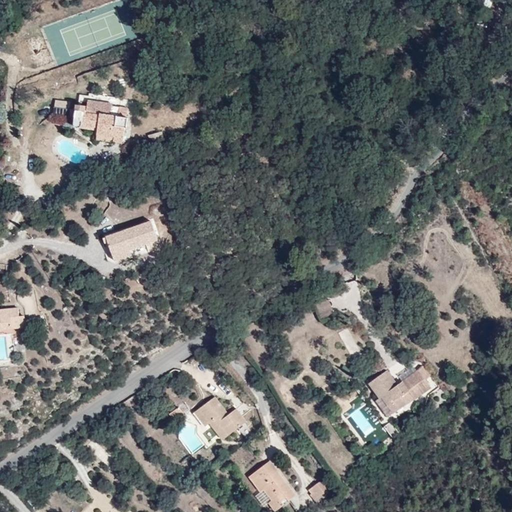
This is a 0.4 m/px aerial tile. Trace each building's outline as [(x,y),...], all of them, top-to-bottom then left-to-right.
[(83,117),(86,115),(87,109),(100,110),(100,116),(116,118),(116,127),(116,128),(125,128),(125,115),(131,115),(132,104),(128,104),(128,95),(114,94),(113,91),(92,90),(92,93),(76,92),(74,112),(75,115),(83,117)] [(99,126),(116,127),(116,118),(100,116),(99,126)] [(162,131),(148,134),(149,140),(163,137),(162,131)] [(112,253),(127,247),(157,236),(150,218),(103,234),(108,247),(110,246),(112,253)] [(129,253),(127,247),(112,253),(114,258),(129,253)] [(335,314),(330,300),(319,303),(323,318),(335,314)] [(0,329),(12,329),(11,310),(0,310),(0,329)] [(19,310),(11,310),(12,329),(21,329),(19,310)] [(339,331),(350,355),(359,351),(349,327),(339,331)] [(424,367),(418,371),(425,381),(431,377),(424,367)] [(414,401),(431,390),(418,371),(397,384),(387,371),(369,384),(378,397),(380,396),(393,414),(404,408),(397,398),(407,391),(414,401)] [(407,391),(397,398),(404,408),(414,401),(407,391)] [(214,399),(200,413),(212,425),(226,438),(246,419),(234,407),(228,413),(214,399)] [(177,427),(185,419),(179,413),(171,421),(177,427)] [(212,425),(200,413),(195,418),(207,430),(212,425)] [(274,500),(268,504),(274,511),(284,504),(281,499),(285,495),(290,499),(296,493),(277,468),(270,473),(262,464),(248,477),(259,491),(265,488),(274,500)] [(318,507),(331,496),(321,484),(307,495),(318,507)] [(259,491),(268,504),(274,500),(265,488),(259,491)]
